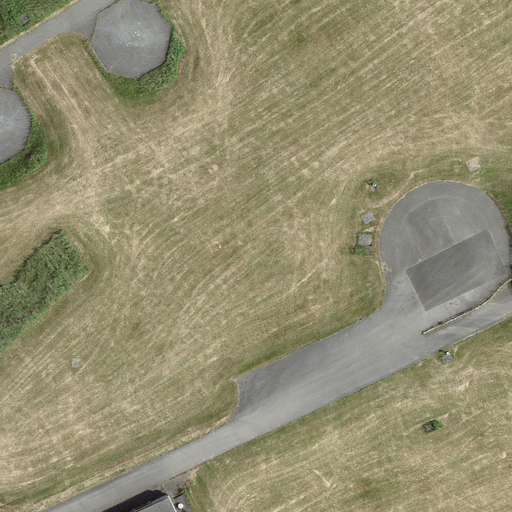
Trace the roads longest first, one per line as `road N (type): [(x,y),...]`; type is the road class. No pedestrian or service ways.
road 1 (unclassified): [(511,301),(75,511)]
road 2 (unclassified): [(116,0),(0,70)]
